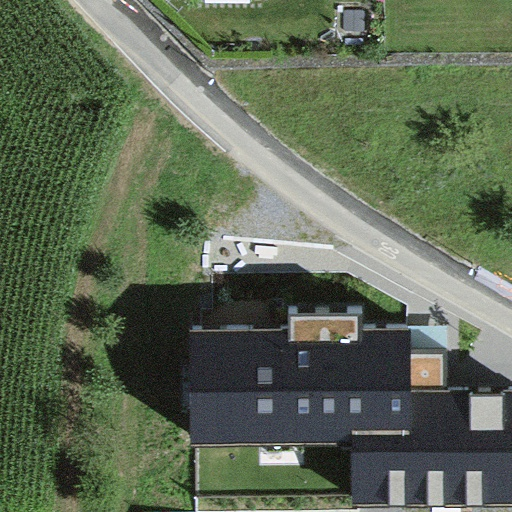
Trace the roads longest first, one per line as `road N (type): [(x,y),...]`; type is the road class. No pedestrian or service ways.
road 1 (residential): [(511,313),(267,162),(101,0)]
road 2 (trunk): [(511,163),(154,164),(0,140)]
